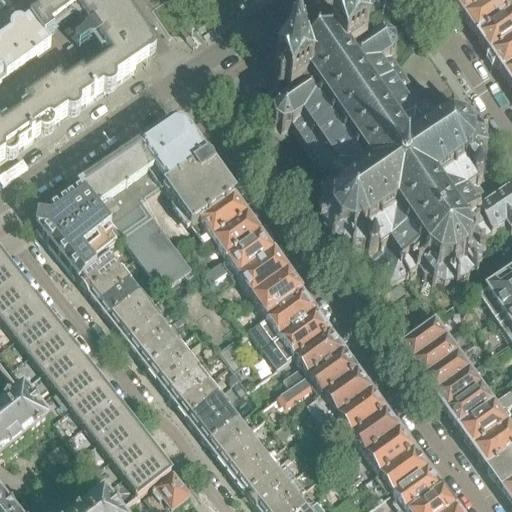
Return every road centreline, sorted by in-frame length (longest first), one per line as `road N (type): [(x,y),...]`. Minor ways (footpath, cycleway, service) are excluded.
road 1 (residential): [(179,83),(484,511)]
road 2 (residential): [(0,226),(140,407),(175,438),(223,511)]
road 3 (tertiary): [(0,204),(179,83)]
road 4 (residential): [(511,139),(414,0)]
road 5 (tertiary): [(179,83),(296,0)]
